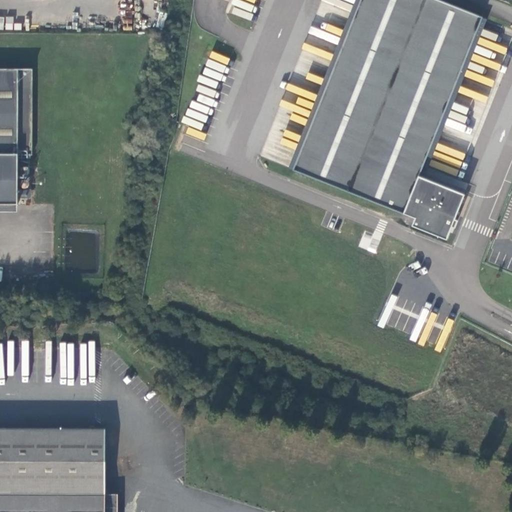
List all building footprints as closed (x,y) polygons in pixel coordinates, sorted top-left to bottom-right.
[(412,226),(447,240),(452,227),(455,229),(458,220),(455,219),(465,194),(420,176),(483,17),(438,0),(360,0),(293,170),(415,218),(412,226)] [(0,204),(18,204),(18,198),(18,189),(18,155),(32,154),(33,68),(0,68),(0,204)] [(28,189),(18,189),(18,198),(29,198),(28,189)] [(105,511),(106,494),(106,429),(0,428),(0,511),(105,511)] [(118,511),(118,494),(106,494),(105,511),(118,511)]
